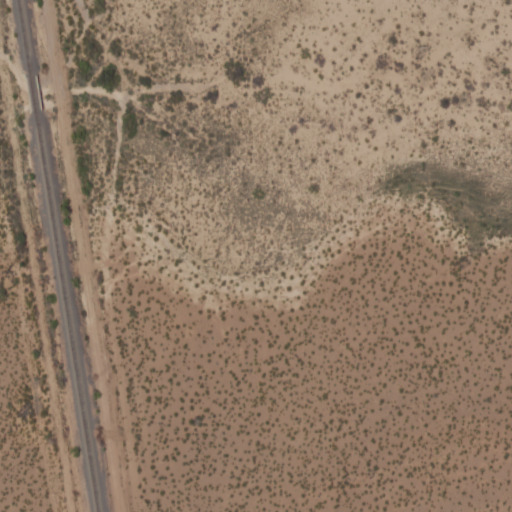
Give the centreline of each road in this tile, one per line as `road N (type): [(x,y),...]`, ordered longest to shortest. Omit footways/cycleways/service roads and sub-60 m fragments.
road 1 (track): [(75,0),(81,21),(117,67),(123,95),(103,263),(138,511)]
road 2 (residential): [(119,511),(38,0)]
